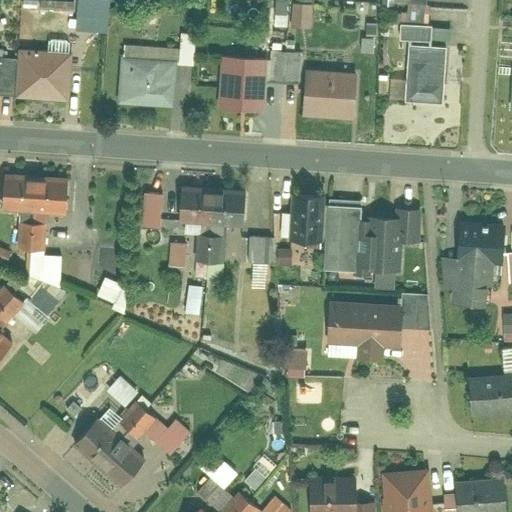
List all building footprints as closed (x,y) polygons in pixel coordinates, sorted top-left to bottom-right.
[(40,0),(39,15),(62,17),(63,0),(40,0)] [(97,0),(80,0),(77,29),(106,32),(109,1),(97,0)] [(406,0),(407,21),(427,21),(427,0),(406,0)] [(293,6),(291,29),(312,31),(313,7),(293,6)] [(143,13),(142,29),(158,30),(159,14),(143,13)] [(414,102),(447,102),(448,27),(398,27),(397,40),(415,41),(414,102)] [(181,67),(197,68),(199,36),(182,35),(181,67)] [(49,39),(48,52),(0,49),(0,96),(69,100),(72,53),(69,53),(69,40),(49,39)] [(361,39),(361,54),(374,54),(374,39),(361,39)] [(178,60),(177,60),(178,47),(125,44),(124,57),(118,57),(115,103),(175,106),(178,60)] [(223,55),(220,110),(268,113),(269,81),(299,83),(301,45),(272,44),(272,58),(223,55)] [(304,74),(302,117),(355,119),(357,76),(304,74)] [(75,180),(6,174),(3,207),(73,213),(75,180)] [(247,186),(187,182),(184,220),(244,224),(247,186)] [(418,237),(419,209),(390,207),(389,215),(365,214),(366,196),(331,194),(332,185),(304,184),(302,245),(322,246),(321,270),(375,272),(374,285),(396,286),(397,265),(403,265),(404,236),(418,237)] [(52,222),(20,220),(18,246),(31,246),(30,277),(61,290),(62,249),(51,249),(52,222)] [(502,228),(463,228),(463,259),(446,259),(450,293),(455,292),(455,303),(492,303),(493,262),(502,262),(502,228)] [(276,234),(250,232),(248,264),(275,266),(276,234)] [(5,284),(0,290),(0,311),(8,318),(23,299),(5,284)] [(401,306),(328,302),(325,344),(361,346),(360,356),(381,357),(383,332),(400,333),(401,306)] [(0,328),(0,358),(15,342),(0,328)] [(511,379),(467,381),(468,412),(511,410),(511,379)] [(140,405),(125,420),(142,436),(147,431),(168,451),(186,432),(165,412),(157,421),(140,405)] [(104,420),(80,443),(121,484),(145,461),(104,420)] [(428,511),(426,466),(385,468),(387,511),(428,511)] [(312,478),(312,511),(375,511),(375,490),(360,490),(360,476),(312,478)] [(511,511),(511,504),(509,476),(462,481),(463,490),(443,492),(445,511),(511,511)] [(239,495),(224,511),(251,511),(255,508),(239,495)]
